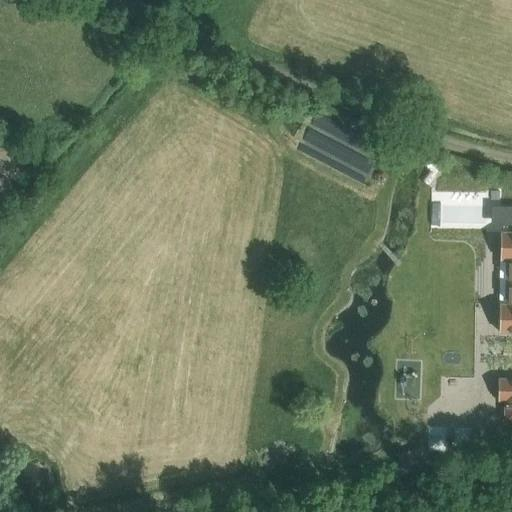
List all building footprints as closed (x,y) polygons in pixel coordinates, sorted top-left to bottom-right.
[(511,205),(499,206),(499,224),(511,224),(511,205)] [(511,232),(497,233),(497,259),(506,259),(505,305),(496,305),(496,331),(511,331),(511,232)] [(511,379),(495,379),(495,400),(502,400),(502,421),(511,421),(511,379)] [(429,449),(480,451),(481,435),(430,433),(429,449)] [(423,467),(418,448),(398,454),(404,473),(423,467)]
